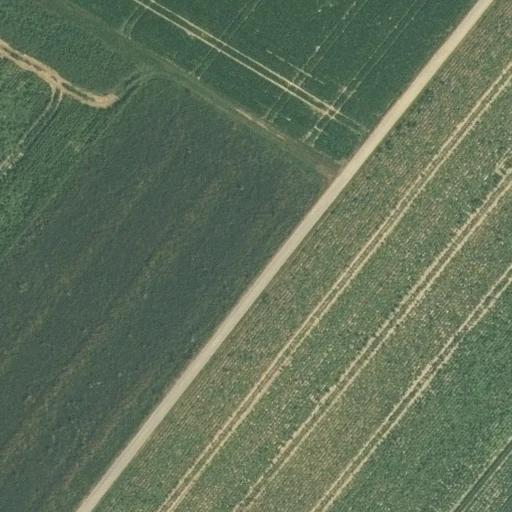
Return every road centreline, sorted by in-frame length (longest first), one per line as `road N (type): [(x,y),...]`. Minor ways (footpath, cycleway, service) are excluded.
road 1 (track): [(487,0),(84,511)]
road 2 (track): [(35,0),(340,181)]
